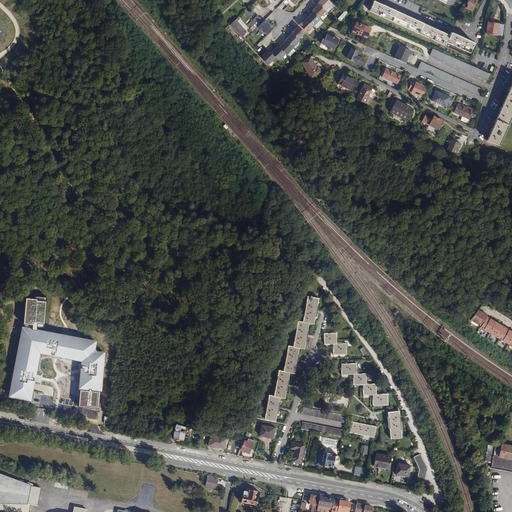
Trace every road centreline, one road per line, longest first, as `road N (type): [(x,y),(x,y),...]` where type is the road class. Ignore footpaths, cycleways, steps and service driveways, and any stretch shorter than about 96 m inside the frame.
road 1 (secondary): [(411,502),(0,419)]
road 2 (secondary): [(0,424),(407,507)]
road 3 (track): [(0,251),(210,357),(245,270)]
road 4 (track): [(245,270),(174,253),(108,214),(69,174),(20,97),(0,97)]
road 5 (unclassified): [(411,502),(437,489),(405,407),(312,266)]
road 6 (residential): [(476,132),(342,65)]
road 7 (residential): [(366,50),(487,103)]
